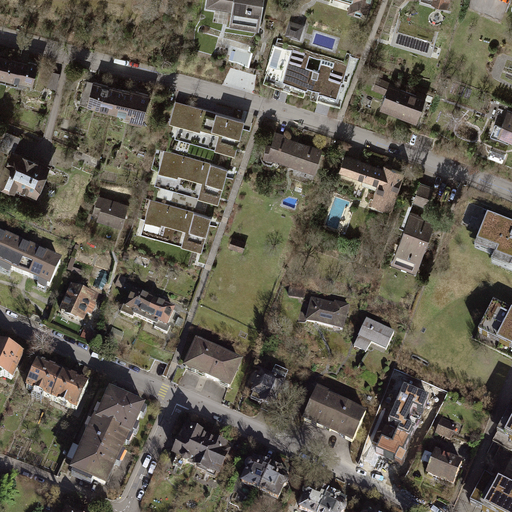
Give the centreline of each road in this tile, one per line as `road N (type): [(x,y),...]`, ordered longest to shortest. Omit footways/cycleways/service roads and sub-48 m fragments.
road 1 (residential): [(0,33),(265,104),(511,189)]
road 2 (residential): [(180,397),(424,511)]
road 3 (residential): [(0,316),(180,397)]
road 4 (residential): [(0,459),(123,511)]
road 5 (unknown): [(41,335),(85,217)]
road 6 (residential): [(129,511),(180,397)]
